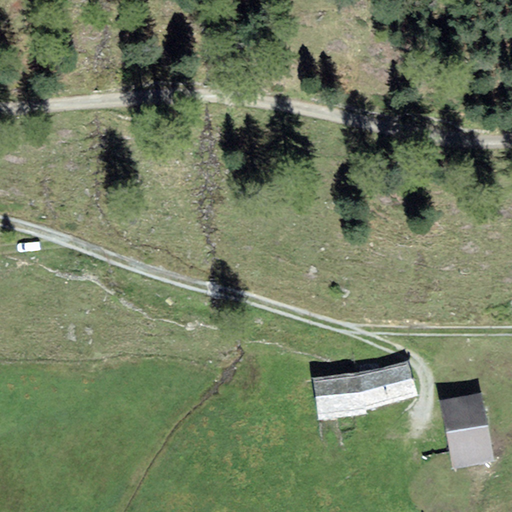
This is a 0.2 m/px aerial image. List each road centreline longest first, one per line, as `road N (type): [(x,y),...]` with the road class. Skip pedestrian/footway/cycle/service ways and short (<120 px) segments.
road 1 (track): [(0,223),(365,337),(511,332)]
road 2 (track): [(511,138),(396,129),(241,95),(0,110)]
